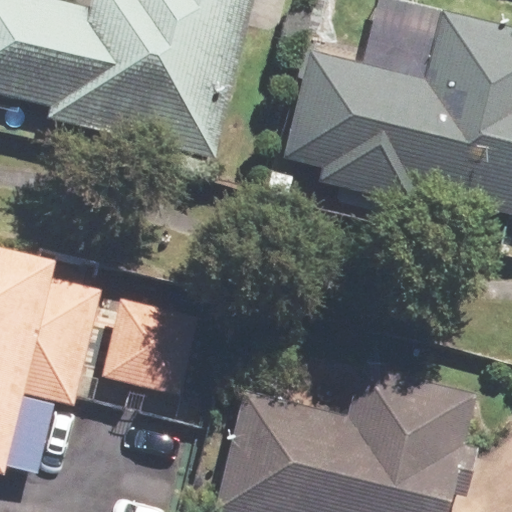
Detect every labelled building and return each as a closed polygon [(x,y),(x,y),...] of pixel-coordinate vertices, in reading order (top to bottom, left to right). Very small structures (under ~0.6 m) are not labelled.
[(207,164),(245,0),(83,0),(81,12),(29,0),(0,0),(0,99),(43,110),(40,124),(207,164)] [(405,193),(511,218),(511,34),(433,16),(417,83),(300,54),(273,161),(313,170),(310,183),(402,206),(405,193)] [(40,269),(0,259),(0,427),(8,395),(65,409),(92,297),(36,284),(40,269)] [(189,321),(113,303),(95,381),(170,399),(189,321)] [(339,419),(235,394),(206,511),(436,511),(464,396),(351,369),(339,419)]
